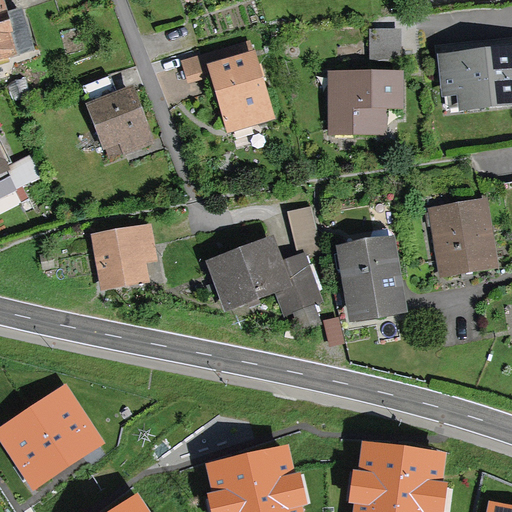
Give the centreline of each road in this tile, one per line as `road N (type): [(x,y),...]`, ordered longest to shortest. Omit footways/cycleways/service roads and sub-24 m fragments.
road 1 (tertiary): [(0,313),(338,386),(511,434)]
road 2 (residential): [(115,0),(197,221)]
